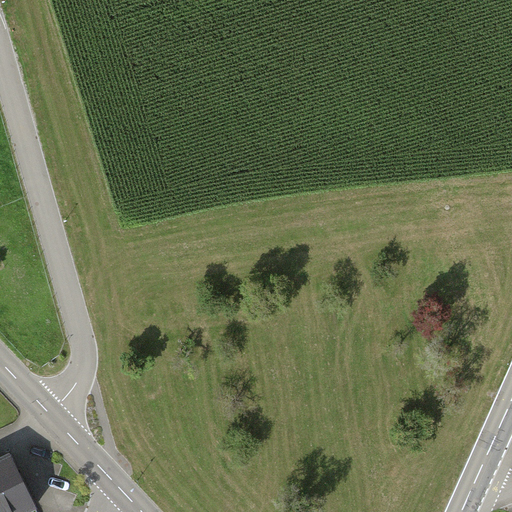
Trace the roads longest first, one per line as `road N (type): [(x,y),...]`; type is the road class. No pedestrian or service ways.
road 1 (residential): [(0,42),(85,345),(85,373),(50,411)]
road 2 (tertiary): [(139,507),(50,411)]
